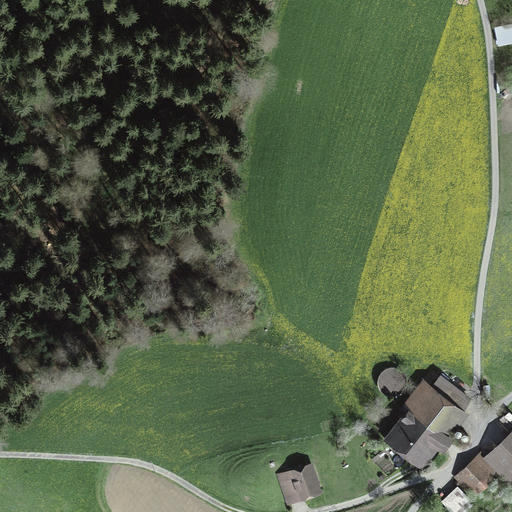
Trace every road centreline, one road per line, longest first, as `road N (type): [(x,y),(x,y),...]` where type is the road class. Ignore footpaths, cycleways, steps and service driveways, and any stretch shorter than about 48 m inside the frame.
road 1 (track): [(484,427),(476,348),(495,181),(487,30),(478,0)]
road 2 (unclassified): [(0,454),(154,467),(236,511)]
road 3 (unclassified): [(314,511),(447,472)]
